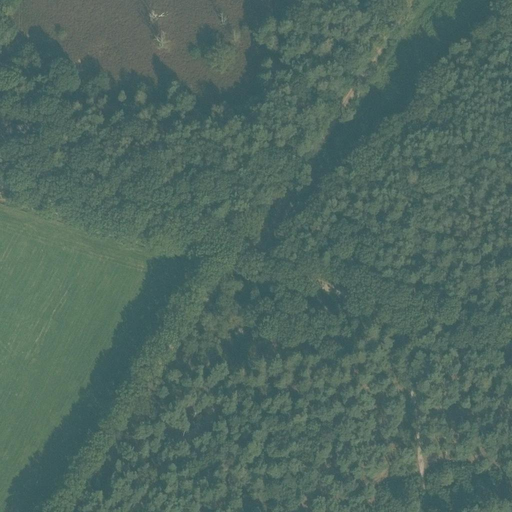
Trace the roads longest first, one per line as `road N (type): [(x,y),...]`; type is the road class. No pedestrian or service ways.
road 1 (track): [(77,511),(412,0)]
road 2 (track): [(0,191),(418,319)]
road 3 (track): [(418,319),(405,344),(429,511)]
